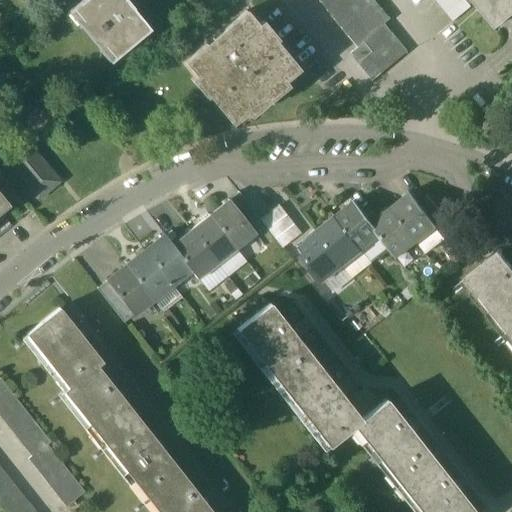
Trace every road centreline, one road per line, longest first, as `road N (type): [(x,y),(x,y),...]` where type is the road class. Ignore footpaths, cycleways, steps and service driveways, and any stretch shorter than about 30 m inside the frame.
road 1 (residential): [(214,159),(240,170),(425,161),(444,168),(467,199),(511,219)]
road 2 (residential): [(511,174),(379,133),(241,140),(214,159)]
road 3 (residential): [(214,159),(52,245),(0,289)]
road 4 (residential): [(427,107),(369,97),(291,0)]
